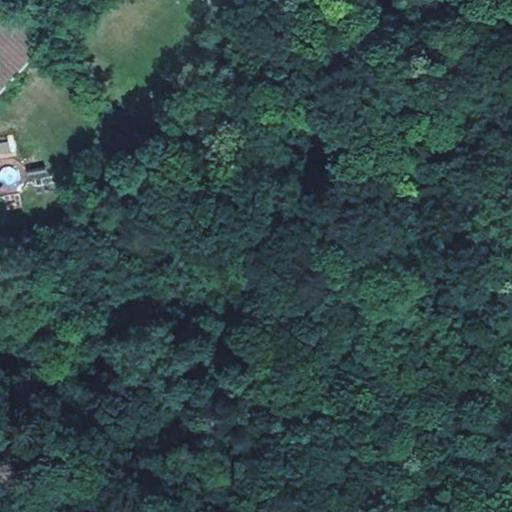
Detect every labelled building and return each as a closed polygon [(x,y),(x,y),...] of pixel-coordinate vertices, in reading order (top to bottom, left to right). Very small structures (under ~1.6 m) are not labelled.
[(0,89),(29,56),(0,28),(0,89)] [(12,137),(0,141),(0,158),(17,153),(12,137)] [(0,185),(17,188),(20,169),(1,166),(0,170),(0,185)] [(26,170),(25,184),(49,184),(49,170),(26,170)] [(34,232),(0,190),(0,238),(4,235),(13,248),(34,232)]
